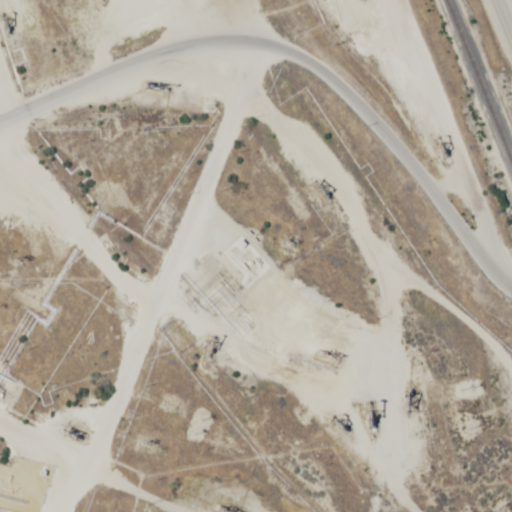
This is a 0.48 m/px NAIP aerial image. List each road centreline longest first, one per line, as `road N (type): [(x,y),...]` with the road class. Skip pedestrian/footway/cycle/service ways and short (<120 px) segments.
road 1 (track): [(0,471),(64,511),(344,477),(339,419),(150,234),(39,108),(6,0)]
road 2 (residential): [(0,121),(209,47),(312,92),(511,264)]
road 3 (track): [(25,511),(40,498),(113,298),(150,234),(209,47),(189,0)]
road 4 (track): [(422,511),(339,419),(323,292),(209,47)]
